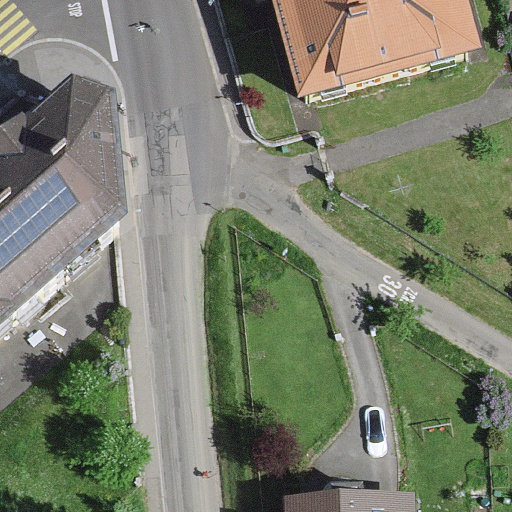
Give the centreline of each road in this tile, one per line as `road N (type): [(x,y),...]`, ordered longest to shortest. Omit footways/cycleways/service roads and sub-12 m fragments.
road 1 (unclassified): [(169,172),(276,210),(511,358)]
road 2 (unclassified): [(201,511),(169,172)]
road 3 (unclassified): [(169,172),(148,0)]
